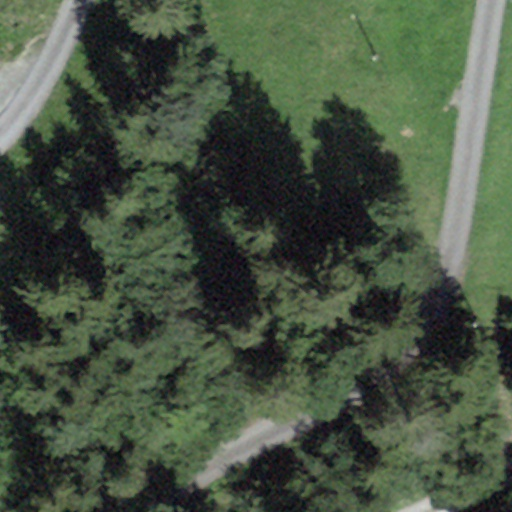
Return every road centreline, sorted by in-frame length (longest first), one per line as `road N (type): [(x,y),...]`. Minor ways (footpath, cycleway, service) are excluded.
road 1 (track): [(455,289),(396,366),(322,434),(193,511)]
road 2 (track): [(498,0),(457,208),(455,289)]
road 3 (track): [(0,150),(89,0)]
